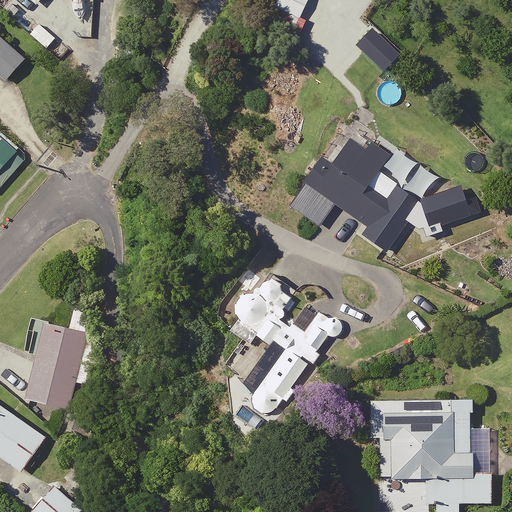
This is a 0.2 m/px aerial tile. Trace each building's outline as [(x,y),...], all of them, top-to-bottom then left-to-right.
[(278,0),(275,7),(301,19),(310,0),(278,0)] [(27,57),(0,34),(0,75),(7,81),(27,57)] [(0,172),(18,151),(0,135),(0,172)] [(362,235),(387,251),(421,201),(397,185),(388,199),(369,187),(391,155),(371,142),(366,149),(350,138),(333,163),(322,156),(289,205),(321,227),(336,206),(367,227),(362,235)] [(463,185),(421,199),(430,228),(482,212),(477,196),(467,200),(463,185)] [(329,318),(319,311),(305,331),(293,323),(291,326),(278,317),(292,297),(270,281),(241,321),(257,333),(256,334),(271,345),(274,340),(286,349),(262,383),(288,401),(296,391),(291,388),(337,324),(329,318)] [(89,332),(45,322),(26,399),(71,409),(89,332)] [(473,399),(371,400),(371,437),(380,437),(380,479),(426,479),(475,479),(475,474),(475,452),(471,452),(470,413),(473,413),(473,399)] [(0,455),(22,471),(47,437),(0,403),(0,455)] [(79,409),(62,436),(87,452),(104,425),(79,409)] [(475,479),(426,479),(426,504),(437,504),(436,511),(460,511),(460,504),(493,504),(492,474),(475,474),(475,479)] [(55,485),(32,510),(33,511),(81,511),(83,510),(55,485)]
